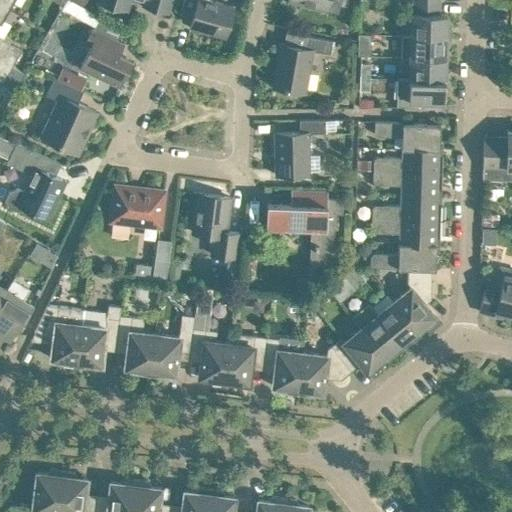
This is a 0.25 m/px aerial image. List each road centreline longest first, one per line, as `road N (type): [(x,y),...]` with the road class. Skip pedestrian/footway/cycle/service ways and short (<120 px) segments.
road 1 (residential): [(243,81),(164,64),(152,70),(119,151),(125,160),(236,172),(238,134)]
road 2 (residential): [(0,409),(36,428),(298,459),(326,448)]
road 3 (residential): [(326,448),(303,433),(0,401)]
road 4 (residential): [(462,339),(473,93)]
road 5 (residential): [(326,448),(437,348),(462,339)]
